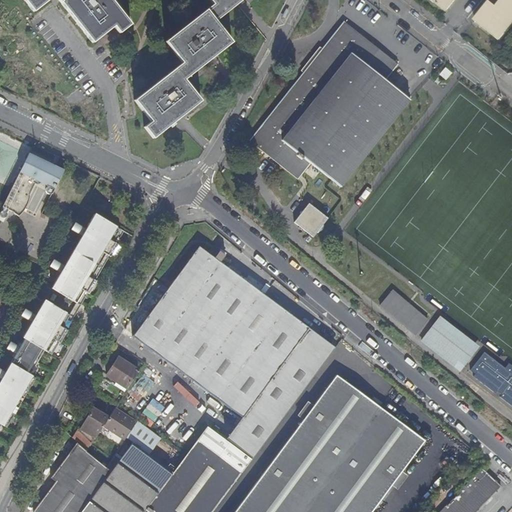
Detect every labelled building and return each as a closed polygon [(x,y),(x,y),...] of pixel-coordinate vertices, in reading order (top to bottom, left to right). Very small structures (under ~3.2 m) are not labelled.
[(24,0),(33,11),(47,0),(59,0),(92,42),(114,26),(119,33),(130,24),(111,0),(24,0)] [(135,100),(151,122),(145,127),(153,138),(200,101),(184,79),(232,43),(216,21),(243,0),(208,0),(212,6),(166,42),(182,64),(135,100)] [(432,0),(433,0),(432,1),(434,3),(435,2),(447,11),(456,0),(432,0)] [(511,0),(502,0),(496,9),(490,3),(476,21),(500,40),(511,25),(511,0)] [(340,188),(383,133),(409,99),(384,80),(398,63),(343,20),(248,142),(297,180),(310,164),(340,188)] [(450,72),(444,68),(439,73),(445,78),(450,72)] [(51,194),(53,194),(64,170),(29,153),(3,207),(20,215),(35,184),(37,185),(39,185),(40,184),(41,183),(49,187),(48,188),(47,189),(46,191),(47,193),(48,193),(49,194),(51,194)] [(326,219),(311,206),(308,203),(293,222),(312,237),(326,219)] [(57,283),(56,285),(79,298),(83,291),(87,294),(95,281),(91,279),(105,255),(109,257),(116,244),(112,242),(120,229),(95,214),(55,282),(57,283)] [(308,328),(290,314),(242,278),(202,248),(198,246),(195,250),(167,288),(131,336),(175,368),(223,404),(241,417),(226,438),(252,458),(321,365),(335,347),(308,328)] [(62,328),(79,298),(56,285),(55,286),(42,279),(39,281),(35,289),(33,292),(32,297),(45,304),(43,307),(41,306),(31,323),(60,340),(66,330),(62,328)] [(428,319),(393,290),(381,304),(416,334),(428,319)] [(432,327),(471,357),(479,346),(441,316),(432,327)] [(0,424),(5,427),(34,377),(29,375),(43,350),(47,353),(55,341),(59,343),(60,340),(31,323),(23,338),(25,339),(20,348),(19,347),(16,353),(17,353),(5,374),(4,373),(2,377),(3,377),(1,380),(0,379),(0,382),(0,383),(0,382),(0,424)] [(459,372),(471,357),(432,327),(421,342),(459,372)] [(118,357),(106,375),(116,382),(113,385),(123,392),(138,370),(118,357)] [(152,372),(144,366),(140,372),(148,377),(152,372)] [(371,511),(425,441),(383,410),(351,386),(336,375),(233,511),(371,511)] [(81,430),(95,439),(103,426),(108,418),(93,408),(81,430)] [(136,422),(115,408),(108,418),(103,426),(124,440),(126,438),(136,422)] [(148,454),(161,436),(138,419),(136,422),(126,438),(148,454)] [(185,450),(202,425),(196,422),(180,446),(185,450)] [(91,445),(79,433),(76,430),(71,437),(76,442),(86,452),(91,445)] [(95,439),(81,430),(79,433),(91,445),(95,439)] [(212,511),(241,474),(208,449),(197,440),(192,447),(169,482),(167,481),(143,511),(212,511)] [(213,441),(208,449),(241,474),(247,466),(213,441)] [(32,511),(80,511),(111,472),(106,468),(86,452),(76,442),(50,478),(54,481),(32,511)] [(143,511),(167,481),(173,473),(132,443),(111,472),(80,511),(143,511)] [(192,447),(186,455),(173,473),(167,481),(169,482),(192,447)] [(476,511),(501,486),(482,468),(439,511),(476,511)]
